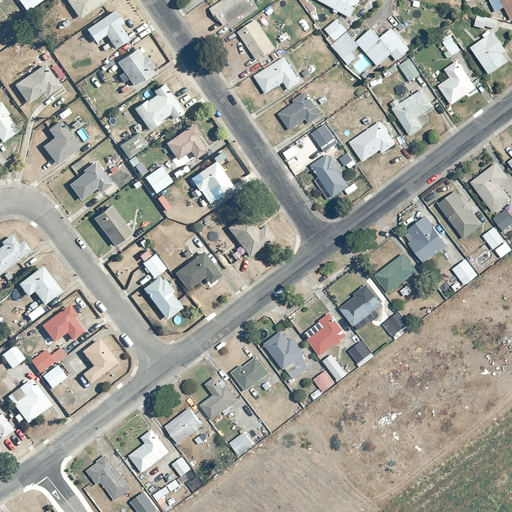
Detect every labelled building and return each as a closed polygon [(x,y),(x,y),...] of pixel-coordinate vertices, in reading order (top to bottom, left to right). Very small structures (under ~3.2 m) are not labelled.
[(18,0),(27,11),(42,0),(18,0)] [(67,0),(80,19),(109,0),(67,0)] [(223,27),(253,6),(248,0),(220,0),(209,8),(218,22),(219,21),(223,27)] [(317,0),(350,18),(360,0),(317,0)] [(511,0),(499,0),(510,20),(511,19),(511,0)] [(116,9),(88,29),(97,42),(107,35),(116,49),(131,39),(121,26),(125,23),(116,9)] [(497,17),(478,14),(476,24),(496,28),(497,17)] [(255,20),(237,32),(257,61),(275,49),(255,20)] [(371,28),(355,41),(377,66),(390,54),(396,61),(409,49),(391,28),(380,38),(371,28)] [(492,31),(469,47),(488,74),(507,61),(502,53),(506,51),(492,31)] [(451,33),(442,39),(452,55),(461,49),(451,33)] [(110,46),(106,39),(99,43),(103,50),(110,46)] [(138,48),(117,63),(134,87),(155,73),(152,69),(155,67),(147,56),(145,57),(138,48)] [(283,57),(253,76),(265,94),(283,82),(288,90),(300,83),(283,57)] [(421,72),(410,57),(399,65),(409,80),(421,72)] [(449,77),(437,86),(451,105),(475,88),(456,61),(444,69),(449,77)] [(46,64),(16,84),(29,103),(46,92),(49,96),(62,87),(46,64)] [(346,76),(339,66),(328,74),(335,84),(346,76)] [(375,76),(366,66),(360,72),(368,82),(375,76)] [(148,100),(135,109),(150,131),(163,122),(162,121),(171,115),(175,120),(185,112),(165,84),(155,91),(158,95),(149,101),(148,100)] [(422,89),(391,109),(409,136),(422,127),(416,118),(434,106),(422,89)] [(294,103),(278,114),(289,130),(305,119),(309,124),(321,115),(305,92),(292,100),(294,103)] [(326,92),(318,97),(322,104),(330,99),(326,92)] [(1,102),(0,102),(0,138),(3,143),(20,131),(8,115),(10,114),(1,102)] [(55,138),(44,146),(58,164),(81,146),(61,120),(49,130),(55,138)] [(380,121),(349,142),(362,162),(379,150),(382,153),(396,144),(380,121)] [(195,123),(166,143),(178,160),(191,151),(197,159),(209,151),(199,136),(203,134),(195,123)] [(324,124),(311,133),(324,152),(337,143),(324,124)] [(327,154),(310,165),(332,198),(348,186),(339,172),(341,170),(332,156),(329,158),(327,154)] [(85,173),(70,184),(82,200),(98,188),(101,193),(113,184),(96,161),(83,171),(85,173)] [(217,161),(192,179),(201,191),(207,187),(217,201),(236,188),(217,161)] [(495,163),(469,182),(492,212),(510,199),(499,185),(507,179),(495,163)] [(169,175),(161,165),(145,177),(156,193),(182,174),(178,169),(169,175)] [(455,191),(437,204),(463,238),(481,225),(455,191)] [(113,205),(95,219),(116,247),(134,233),(113,205)] [(511,223),(511,217),(506,209),(492,219),(501,232),(511,223)] [(248,213),(228,228),(250,257),(276,238),(266,226),(260,230),(248,213)] [(413,239),(407,244),(423,264),(448,245),(425,216),(407,230),(413,239)] [(505,240),(494,226),(482,235),(493,249),(505,240)] [(4,245),(0,247),(0,274),(32,250),(25,241),(20,244),(12,234),(2,242),(4,245)] [(205,252),(176,273),(189,290),(205,278),(211,285),(223,276),(205,252)] [(166,268),(155,253),(142,262),(153,277),(166,268)] [(403,253),(374,275),(387,293),(417,271),(403,253)] [(477,274),(465,258),(452,268),(463,284),(477,274)] [(44,265),(19,284),(29,296),(35,292),(45,305),(64,291),(44,265)] [(9,271),(2,276),(7,282),(14,277),(9,271)] [(160,276),(143,289),(167,320),(184,308),(173,294),(175,292),(165,279),(164,280),(160,276)] [(407,283),(398,289),(404,296),(412,291),(407,283)] [(354,296),(339,308),(353,327),(382,304),(366,284),(353,294),(354,296)] [(152,306),(145,297),(139,301),(146,310),(152,306)] [(410,327),(388,300),(381,305),(389,314),(381,321),(395,339),(410,327)] [(71,304),(42,325),(55,342),(68,333),(73,340),(85,331),(75,317),(79,315),(71,304)] [(323,327),(306,340),(319,357),(347,336),(329,313),(319,321),(323,327)] [(281,330),(263,344),(283,370),(304,354),(292,337),(288,340),(281,330)] [(100,338),(83,351),(94,366),(83,374),(91,384),(119,362),(100,338)] [(373,356),(361,340),(347,350),(360,366),(373,356)] [(25,360),(15,344),(4,352),(14,367),(25,360)] [(63,347),(52,354),(48,348),(30,361),(38,374),(57,361),(67,354),(63,347)] [(269,373),(256,356),(242,367),(241,365),(231,373),(245,391),(269,373)] [(67,377),(57,365),(42,376),(52,389),(67,377)] [(343,374),(335,365),(329,370),(337,379),(343,374)] [(334,381),(323,367),(311,376),(322,390),(334,381)] [(212,395),(199,405),(211,421),(237,400),(226,385),(223,388),(214,377),(204,385),(212,395)] [(32,378),(8,396),(29,424),(53,405),(32,378)] [(268,378),(261,383),(266,391),(273,386),(268,378)] [(321,393),(317,388),(309,393),(313,399),(321,393)] [(240,411),(237,405),(226,411),(229,417),(240,411)] [(189,408),(164,426),(178,444),(203,426),(189,408)] [(0,436),(2,440),(15,430),(0,410),(0,436)] [(145,443),(128,456),(141,473),(168,452),(151,430),(140,438),(145,443)] [(205,439),(199,430),(192,435),(198,443),(205,439)] [(253,442),(242,430),(228,443),(239,455),(253,442)] [(131,489),(105,454),(96,461),(97,463),(86,471),(97,485),(101,482),(114,501),(131,489)] [(190,468),(180,455),(172,462),(181,475),(190,468)] [(155,511),(158,510),(142,490),(129,500),(138,511),(155,511)]
